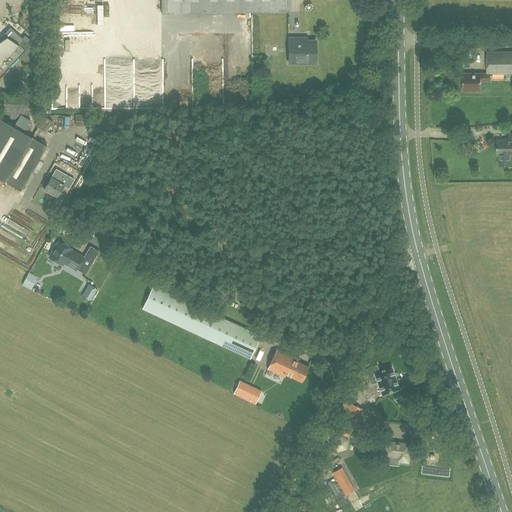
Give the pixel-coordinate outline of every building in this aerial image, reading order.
[(161,0),(162,13),(289,12),(288,0),(161,0)] [(2,37),(5,39),(0,42),(0,77),(19,57),(25,62),(39,48),(32,42),(30,45),(10,28),(2,37)] [(289,63),(316,63),(315,39),(307,39),(307,36),(288,36),(289,63)] [(138,42),(141,54),(148,53),(146,41),(138,42)] [(511,51),(487,52),(487,73),(491,74),(501,74),(511,74),(511,51)] [(491,81),(491,74),(487,73),(463,73),(463,91),(481,91),(481,81),(491,81)] [(4,114),(34,115),(35,94),(4,93),(4,114)] [(53,122),(42,115),(35,127),(46,134),(53,122)] [(47,147),(0,119),(0,179),(20,192),(47,147)] [(102,131),(91,125),(87,133),(98,139),(102,131)] [(498,140),(497,156),(499,156),(499,166),(511,166),(511,156),(511,155),(511,134),(510,134),(510,140),(498,140)] [(69,152),(66,157),(76,162),(78,157),(69,152)] [(35,170),(42,173),(46,162),(40,159),(35,170)] [(74,180),(56,169),(44,190),(57,198),(64,186),(69,189),(74,180)] [(75,271),(76,270),(86,275),(99,251),(90,246),(83,257),(71,250),(72,250),(58,242),(49,258),(63,265),(75,271)] [(27,271),(19,283),(28,288),(35,276),(27,271)] [(261,337),(218,315),(155,283),(144,306),(250,359),(261,337)] [(94,292),(88,287),(81,297),(88,302),(94,292)] [(286,375),(302,383),(309,368),(298,363),(299,361),(277,350),(268,370),(285,378),(286,375)] [(377,365),(365,369),(371,385),(377,382),(382,394),(382,395),(383,395),(398,389),(398,390),(399,389),(399,388),(391,368),(391,367),(390,367),(379,371),(377,365)] [(234,394),(248,401),(254,388),(240,381),(234,394)] [(350,404),(340,429),(343,430),(341,435),(332,438),(332,447),(339,452),(347,448),(349,441),(362,409),(350,404)] [(398,462),(408,463),(410,444),(386,442),(385,456),(398,457),(398,462)] [(332,472),(341,489),(350,483),(342,467),(332,472)] [(344,494),(339,497),(343,504),(348,501),(344,494)]
